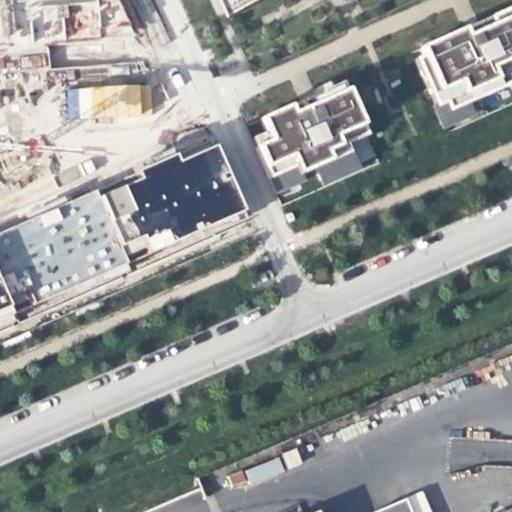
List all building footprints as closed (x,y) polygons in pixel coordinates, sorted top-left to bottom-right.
[(0,0),(0,49),(130,39),(113,0),(0,0)] [(511,3),(416,46),(420,54),(411,58),(431,104),(433,107),(441,103),(445,111),(464,103),(511,81),(511,3)] [(44,53),(18,57),(21,70),(46,66),(44,53)] [(342,143),(363,134),(339,80),(255,118),(261,132),(265,141),(251,147),(265,178),(291,166),(295,175),(297,175),(311,168),(346,152),(342,143)] [(150,85),(66,88),(67,118),(151,115),(150,85)] [(469,114),(464,103),(445,111),(441,103),(433,107),(431,104),(428,105),(438,128),(469,114)] [(265,141),(261,132),(247,138),(251,147),(265,141)] [(243,221),(206,139),(91,192),(127,274),(243,221)] [(346,152),(311,168),(318,186),(354,170),(346,152)] [(297,175),(295,175),(291,166),(265,178),(272,193),(299,180),(297,175)] [(127,274),(91,192),(0,231),(0,295),(13,324),(127,274)] [(0,330),(13,324),(0,295),(0,330)] [(411,511),(406,502),(384,511),(319,511),(318,511),(411,511)]
